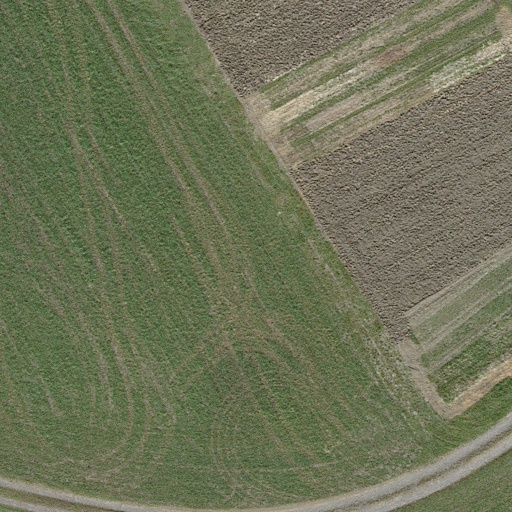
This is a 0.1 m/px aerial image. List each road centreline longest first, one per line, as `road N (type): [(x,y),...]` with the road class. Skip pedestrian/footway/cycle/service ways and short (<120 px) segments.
road 1 (track): [(343,511),(433,477),(511,431)]
road 2 (track): [(0,488),(121,511)]
